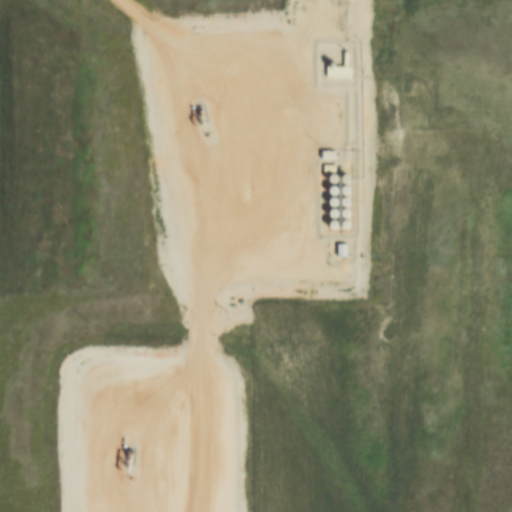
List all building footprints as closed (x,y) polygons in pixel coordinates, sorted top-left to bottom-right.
[(351,69),(329,69),(329,80),(351,80),(351,69)] [(323,147),(336,147),(336,156),(323,156),(323,147)] [(339,177),(338,177),(336,177),(335,177),(334,176),(333,175),(333,173),(333,172),(333,171),(334,170),(335,169),(337,169),(338,169),(339,169),(340,170),(341,172),(341,173),(341,175),(340,176),(339,177)] [(352,177),(350,178),(349,178),(348,177),(346,176),(346,175),(345,174),(345,173),(346,171),(347,170),(348,169),(349,169),(351,169),(352,170),(353,171),(354,172),(354,174),(353,175),(353,176),(352,177)] [(338,189),(337,189),(336,189),(334,189),(333,188),(332,187),(332,186),(332,184),(332,183),(333,182),(334,181),(336,181),(337,181),(339,182),(340,183),(340,184),(340,185),(340,187),(339,188),(338,189)] [(351,189),(350,190),(349,190),(347,189),(346,189),(345,188),(345,186),(345,185),(345,184),(346,182),(348,182),(349,181),(350,182),(352,182),(353,183),(353,184),(353,186),(353,187),(352,188),(351,189)] [(339,200),(338,201),(336,201),(335,200),(334,200),(333,199),(332,197),(332,196),(333,195),(334,193),(335,193),(336,192),(338,193),(339,193),(340,194),(341,195),(341,197),(341,198),(340,199),(339,200)] [(352,201),(350,201),(349,201),(348,201),(346,200),(346,199),(345,198),(345,196),(346,195),(347,194),(348,193),(349,193),(351,193),(352,194),(353,195),(354,196),(354,197),(353,199),(353,200),(352,201)] [(339,212),(337,212),(336,212),(335,212),(333,211),(333,210),(332,209),(332,207),(333,206),(334,205),(335,204),(336,204),(338,204),(339,205),(340,206),(341,207),(341,208),(340,210),(340,211),(339,212)] [(351,212),(350,212),(349,212),(347,212),(346,211),(345,210),(345,208),(345,207),(345,206),(346,205),(348,204),(349,204),(350,204),(352,204),(353,205),(353,207),(353,208),(353,210),(352,211),(351,212)] [(352,223),(351,224),(349,224),(348,223),(347,223),(346,222),(346,220),(346,219),(346,218),(347,216),(348,216),(350,215),(351,216),(352,216),(353,217),(354,218),(354,220),(354,221),(353,222),(352,223)] [(339,224),(338,224),(336,224),(335,224),(334,223),(333,222),(332,221),(332,219),(333,218),(334,217),(335,216),(336,216),(338,216),(339,217),(340,218),(341,219),(341,220),(341,222),(340,223),(339,224)] [(348,241),(348,252),(339,252),(340,241),(348,241)]
